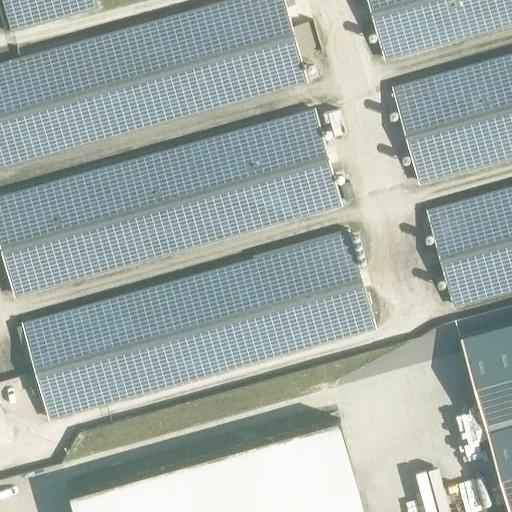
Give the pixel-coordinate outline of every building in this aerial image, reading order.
[(318,49),(310,20),(292,25),(285,0),(223,0),(0,62),(0,168),(308,82),(301,54),(318,49)] [(511,0),(368,0),(385,57),(511,21),(511,0)] [(422,179),(511,153),(511,51),(396,85),(422,179)] [(313,109),(0,196),(0,232),(17,294),(340,203),(313,109)] [(340,109),(329,112),(335,136),(347,133),(340,109)] [(511,184),(426,209),(453,307),(511,290),(511,184)] [(350,230),(21,321),(49,420),(377,328),(350,230)] [(511,511),(511,321),(460,336),(510,511),(511,511)] [(12,397),(20,441),(46,436),(38,392),(12,397)] [(366,511),(340,419),(70,494),(74,511),(366,511)]
